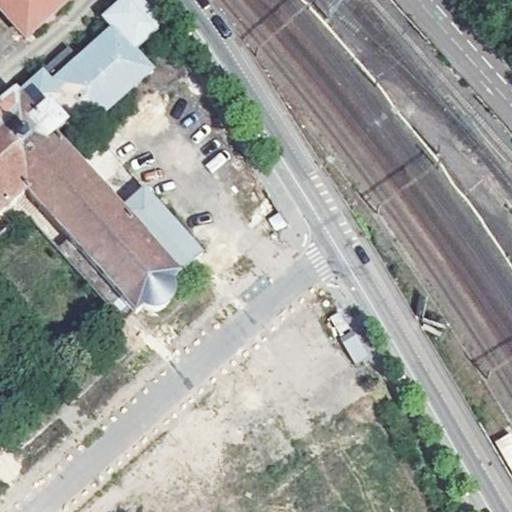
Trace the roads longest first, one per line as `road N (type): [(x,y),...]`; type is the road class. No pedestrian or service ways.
road 1 (residential): [(337,247),(32,511)]
road 2 (tertiary): [(337,247),(491,511)]
road 3 (tertiary): [(171,0),(337,247)]
road 4 (residential): [(408,0),(511,115)]
